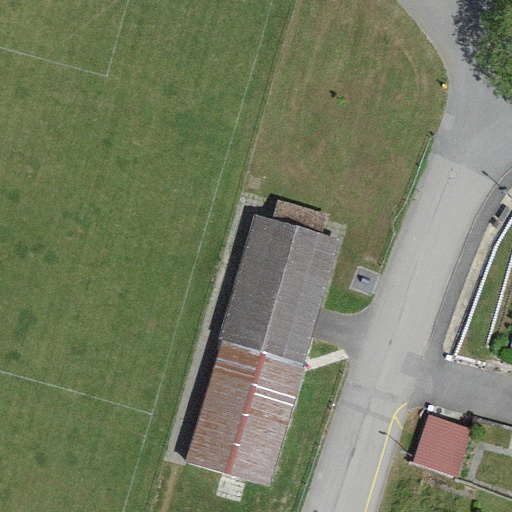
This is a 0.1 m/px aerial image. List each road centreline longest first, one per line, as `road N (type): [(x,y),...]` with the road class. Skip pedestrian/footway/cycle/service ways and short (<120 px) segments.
road 1 (residential): [(475,128),(434,218),(343,511)]
road 2 (residential): [(475,128),(456,63),(453,7)]
